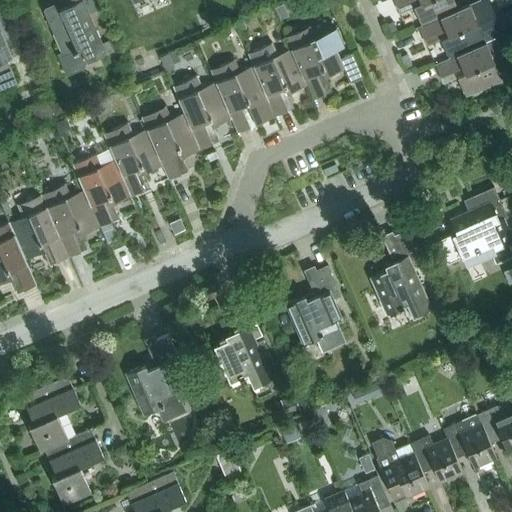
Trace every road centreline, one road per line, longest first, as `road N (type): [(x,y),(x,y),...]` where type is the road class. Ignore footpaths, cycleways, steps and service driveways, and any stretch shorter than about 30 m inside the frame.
road 1 (residential): [(0,349),(247,244)]
road 2 (residential): [(247,244),(281,238),(417,176),(389,109)]
road 3 (residential): [(247,244),(240,227),(264,162),(389,109)]
road 4 (residential): [(389,109),(406,103),(361,0)]
